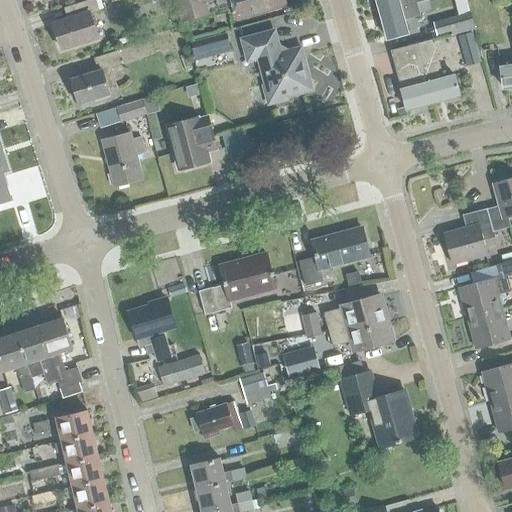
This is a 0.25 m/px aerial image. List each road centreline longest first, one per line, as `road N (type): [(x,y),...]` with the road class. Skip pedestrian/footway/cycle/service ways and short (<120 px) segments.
road 1 (unclassified): [(478,511),(382,163)]
road 2 (residential): [(83,247),(382,163)]
road 3 (residential): [(147,511),(83,247)]
road 4 (residential): [(83,247),(5,0)]
road 5 (unclassified): [(382,163),(338,0)]
road 6 (residential): [(382,163),(511,130)]
